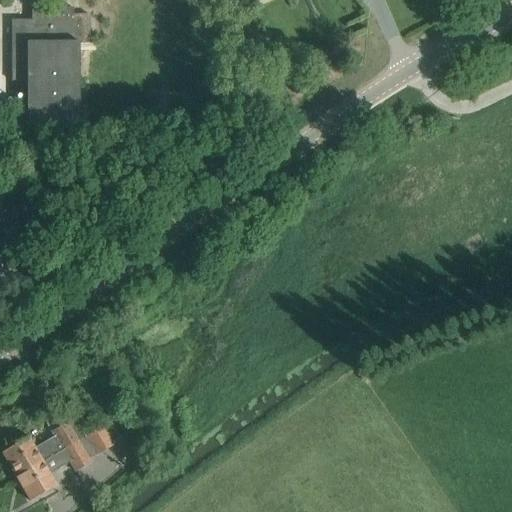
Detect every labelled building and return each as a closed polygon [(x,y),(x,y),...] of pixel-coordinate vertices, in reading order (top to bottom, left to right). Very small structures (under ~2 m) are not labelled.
[(11,20),(11,81),(27,81),(27,126),(26,126),(26,130),(79,130),(79,126),(77,126),(77,46),(79,46),(79,44),(90,44),(90,14),(73,14),(73,7),(44,8),(44,15),(32,15),(32,20),(11,20)] [(0,296),(23,282),(6,254),(0,258),(0,296)] [(49,383),(34,392),(47,414),(62,405),(49,383)] [(2,453),(17,479),(26,474),(61,452),(85,436),(75,418),(51,432),(54,437),(35,448),(29,437),(2,453)] [(61,452),(26,474),(17,479),(30,501),(57,485),(51,474),(70,462),(75,471),(91,462),(89,459),(113,444),(112,443),(120,437),(110,422),(103,427),(102,426),(85,436),(61,452)]
